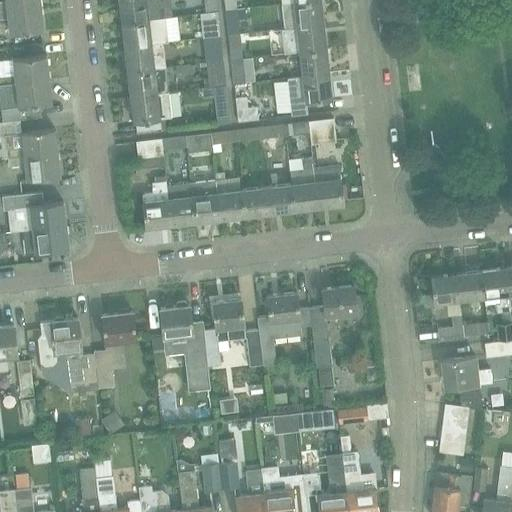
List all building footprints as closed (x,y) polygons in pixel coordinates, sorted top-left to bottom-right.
[(40,0),(6,0),(7,1),(0,2),(0,10),(41,6),(40,0)] [(163,0),(119,0),(122,22),(165,18),(163,0)] [(217,11),(216,0),(204,0),(206,12),(217,11)] [(238,9),(236,0),(224,0),(226,10),(238,9)] [(320,0),(315,0),(282,4),(285,29),(297,27),(323,25),(320,0)] [(44,30),(41,6),(0,10),(0,19),(9,19),(11,34),(44,30)] [(241,33),(238,9),(226,10),(229,35),(241,33)] [(220,36),(217,11),(206,12),(209,37),(220,36)] [(168,42),(165,18),(122,22),(125,47),(163,42),(168,42)] [(285,29),(283,29),(286,53),(300,52),(326,49),(323,25),(297,27),(285,29)] [(244,58),(241,33),(229,35),(232,59),(244,58)] [(223,60),(220,36),(209,37),(202,38),(206,62),(223,60)] [(166,67),(163,42),(125,47),(128,71),(166,67)] [(303,76),(329,73),(326,49),(300,52),(303,76)] [(15,74),(0,75),(0,84),(49,79),(47,55),(13,59),(15,74)] [(247,82),(244,58),(232,59),(235,84),(247,82)] [(226,85),(223,60),(206,62),(209,87),(214,86),(226,85)] [(169,91),(166,67),(128,71),(131,96),(169,91)] [(329,73),(303,76),(291,77),(287,78),(291,115),(307,113),(306,101),(332,99),(329,73)] [(52,103),(49,79),(0,84),(0,97),(3,121),(42,117),(40,104),(52,103)] [(250,107),(247,82),(235,84),(239,119),(251,117),(259,117),(257,106),(250,107)] [(229,110),(226,85),(214,86),(217,111),(217,124),(230,123),(229,110)] [(172,117),(169,91),(131,96),(135,134),(161,131),(160,119),(172,117)] [(336,141),(334,118),(309,121),(310,133),(312,144),(336,141)] [(0,135),(6,135),(8,158),(58,152),(55,128),(22,132),(22,133),(16,134),(14,121),(0,122),(0,135)] [(310,133),(309,121),(284,124),(286,135),(310,133)] [(286,135),(284,124),(259,127),(260,139),(286,135)] [(260,139),(259,127),(235,130),(236,141),(260,139)] [(236,141),(235,130),(211,133),(212,144),(236,141)] [(212,150),(212,144),(211,133),(186,135),(187,147),(188,152),(212,150)] [(187,147),(186,135),(161,138),(163,150),(187,147)] [(163,155),(163,150),(161,138),(136,141),(138,158),(163,155)] [(58,152),(8,158),(9,167),(26,165),(27,180),(60,176),(58,152)] [(318,207),(314,169),(313,157),(302,158),(303,168),(289,169),(290,184),(293,210),(318,207)] [(340,166),(314,169),(318,207),(344,204),(340,166)] [(221,218),(218,192),(216,179),(192,182),(196,221),(221,218)] [(171,224),(167,185),(166,180),(152,182),(153,193),(142,194),(146,227),(171,224)] [(196,221),(192,182),(167,185),(171,224),(196,221)] [(293,210),(290,184),(265,187),(268,213),(293,210)] [(268,213),(265,187),(242,189),(245,215),(268,213)] [(245,215),(242,189),(218,192),(221,218),(245,215)] [(23,193),(0,196),(0,209),(6,208),(9,231),(24,230),(66,225),(63,201),(30,205),(24,206),(23,193)] [(69,249),(66,225),(24,230),(27,253),(36,252),(36,253),(69,249)] [(511,311),(509,294),(506,268),(479,271),(482,297),(483,305),(496,303),(497,312),(511,311)] [(482,297),(479,271),(454,274),(457,300),(482,297)] [(457,300),(454,274),(431,276),(435,305),(447,304),(448,312),(451,312),(453,326),(437,327),(439,339),(462,336),(460,324),(457,300)] [(334,385),(332,365),(326,315),(357,311),(354,285),(322,289),(324,306),(310,307),(310,309),(312,326),(319,387),(334,385)] [(256,317),(258,330),(262,364),(277,363),(274,340),(302,337),(302,327),(312,326),(310,309),(299,310),(297,292),(267,295),(270,315),(256,317)] [(249,366),(250,366),(262,364),(258,330),(253,330),(246,331),(244,327),(241,298),(213,302),(216,328),(205,329),(208,365),(220,364),(219,352),(226,351),(229,347),(228,340),(245,337),(249,366)] [(192,322),(190,304),(187,305),(187,303),(185,302),(178,302),(177,304),(177,306),(160,308),(165,349),(190,346),(195,390),(211,389),(204,321),(192,322)] [(102,314),(107,349),(95,350),(95,353),(98,381),(99,387),(114,386),(113,368),(126,367),(123,341),(136,340),(133,311),(130,311),(130,308),(118,310),(118,313),(102,314)] [(83,354),(78,317),(40,322),(42,334),(38,338),(41,362),(46,365),(54,364),(57,360),(56,352),(66,351),(70,385),(98,381),(95,353),(83,354)] [(487,333),(485,321),(460,324),(462,336),(487,333)] [(511,322),(497,324),(498,341),(511,339),(511,322)] [(14,325),(0,326),(0,357),(17,356),(14,325)] [(511,353),(511,339),(498,341),(485,342),(487,357),(511,353)] [(445,387),(459,386),(460,399),(481,396),(479,383),(492,382),(490,368),(477,370),(476,356),(441,360),(445,387)] [(35,395),(31,359),(17,361),(22,396),(35,395)] [(323,405),(335,404),(333,389),(322,389),(323,405)] [(481,396),(460,399),(461,405),(469,406),(482,408),(481,396)] [(35,399),(22,400),(25,424),(38,422),(35,399)] [(389,417),(387,403),(366,405),(366,406),(338,409),(339,423),(389,417)] [(467,418),(469,406),(461,405),(445,403),(444,415),(467,418)] [(331,408),(297,412),(299,430),(333,426),(331,408)] [(115,414),(102,423),(110,436),(123,427),(115,414)] [(466,430),(466,425),(467,418),(444,415),(442,427),(466,430)] [(91,421),(73,423),(75,437),(92,437),(91,421)] [(464,442),(466,430),(442,427),(441,439),(464,442)] [(378,511),(376,488),(374,472),(360,474),(357,451),(351,451),(349,435),(341,436),(343,452),(349,511),(378,511)] [(463,454),(464,442),(441,439),(439,451),(463,454)] [(349,511),(343,452),(326,455),(330,492),(321,493),(318,493),(319,511),(349,511)] [(202,455),(206,494),(222,492),(219,466),(218,453),(202,455)] [(46,455),(28,459),(32,477),(49,474),(46,455)] [(110,459),(95,461),(95,466),(95,468),(96,473),(97,477),(112,476),(110,459)] [(461,461),(459,473),(461,474),(472,475),(473,463),(461,461)] [(235,464),(219,466),(222,492),(238,490),(235,464)] [(262,467),(261,467),(266,511),(307,511),(303,475),(303,472),(278,475),(276,465),(262,467)] [(100,511),(97,477),(96,473),(95,468),(95,466),(80,468),(83,501),(83,511),(100,511)] [(476,466),(473,489),(486,491),(489,468),(476,466)] [(511,511),(511,467),(502,466),(497,501),(483,500),(481,511),(511,511)] [(266,511),(261,467),(245,469),(248,493),(235,494),(236,511),(266,511)] [(212,511),(212,507),(200,509),(195,470),(178,471),(179,474),(181,498),(180,498),(182,510),(181,511),(212,511)] [(303,475),(307,511),(319,511),(318,493),(321,493),(319,473),(303,475)] [(446,487),(435,485),(431,511),(457,511),(459,505),(469,506),(472,475),(461,474),(461,475),(448,473),(446,487)] [(97,477),(100,511),(129,511),(129,508),(116,509),(113,476),(112,476),(97,477)] [(140,498),(141,511),(181,511),(182,510),(169,511),(167,496),(162,492),(153,493),(152,486),(139,487),(140,498)] [(34,511),(32,487),(15,489),(17,511),(34,511)] [(17,511),(15,489),(0,490),(0,501),(0,507),(0,511),(17,511)] [(141,511),(140,498),(128,499),(129,508),(129,511),(141,511)]
